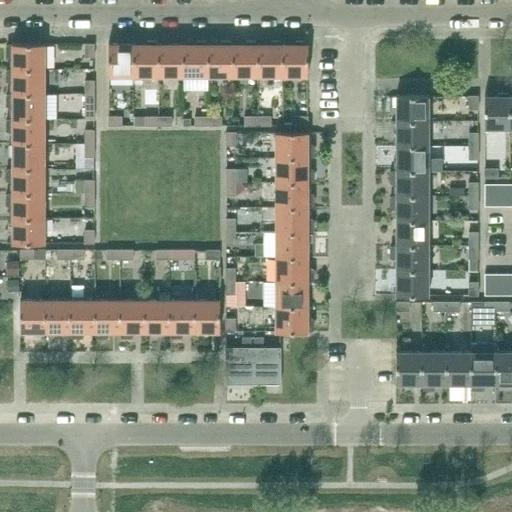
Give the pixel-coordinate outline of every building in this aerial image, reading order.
[(156,44),(156,41),(146,41),(146,44),(133,44),(133,76),(158,76),(158,44),(156,44)] [(181,44),(181,41),(171,41),(171,44),(158,44),(158,76),(183,76),(183,44),(181,44)] [(206,44),(206,41),(195,41),(195,44),(183,44),(183,76),(208,76),(208,44),(206,44)] [(231,44),(231,42),(220,41),(220,44),(208,44),(208,76),(233,76),(233,44),(231,44)] [(255,44),(255,42),(245,42),(245,44),(233,44),(233,76),(257,76),(257,44),(255,44)] [(280,44),(280,42),(270,42),(270,44),(257,44),(257,76),(282,76),(282,44),(280,44)] [(305,44),(305,42),(295,42),(295,44),(282,44),(282,76),(308,76),(308,44),(305,44)] [(44,69),(44,44),(12,44),(12,45),(10,45),(6,46),(6,57),(10,58),(12,58),(12,69),(44,69)] [(85,57),(94,57),(94,44),(85,44),(85,57)] [(133,76),(133,44),(108,44),(108,76),(133,76)] [(44,94),(44,69),(12,69),(12,70),(10,70),(6,72),(6,82),(10,84),(12,84),(12,94),(44,94)] [(94,81),(85,81),(85,94),(94,94),(94,81)] [(507,96),(507,93),(497,93),(497,96),(484,96),(484,128),(509,128),(509,96),(507,96)] [(44,119),(44,94),(12,94),(12,95),(10,95),(6,97),(6,107),(10,109),(12,109),(12,119),(44,119)] [(94,94),(85,94),(85,107),(94,107),(94,94)] [(428,121),(428,96),(396,96),(396,121),(428,121)] [(478,109),(478,96),(468,96),(468,109),(478,109)] [(133,126),(133,116),(108,116),(108,126),(133,126)] [(158,116),(145,116),(133,116),(133,126),(158,126),(158,116)] [(158,116),(158,126),(172,126),(172,116),(158,116)] [(208,126),(208,116),(194,116),(194,126),(208,126)] [(208,116),(208,126),(221,126),(221,116),(208,116)] [(257,126),(257,116),(244,116),(244,126),(257,126)] [(257,116),(257,126),(271,126),(271,116),(257,116)] [(308,126),(308,116),(294,116),(294,126),(308,126)] [(44,144),(44,119),(12,119),(12,120),(10,120),(6,121),(6,132),(10,134),(12,133),(12,144),(44,144)] [(428,146),(428,121),(396,121),(396,122),(394,122),(390,124),(390,134),(394,136),(396,136),(396,146),(428,146)] [(94,130),(85,130),(85,144),(94,144),(94,130)] [(235,146),(235,132),(225,132),(225,146),(235,146)] [(310,157),(313,155),(313,145),(310,143),(308,143),(308,132),(275,132),(275,158),(308,158),(308,157),(310,157)] [(468,146),(478,146),(478,133),(468,133),(468,146)] [(44,168),(44,144),(12,144),(12,168),(44,168)] [(94,144),(85,144),(85,157),(94,157),(94,144)] [(428,171),(428,146),(396,146),(396,147),(394,147),(390,148),(390,159),(394,161),(396,161),(396,171),(428,171)] [(478,160),(478,146),(468,146),(468,160),(478,160)] [(310,182),(313,180),(313,170),(310,168),(308,168),(308,158),(275,158),(275,182),(308,182),(310,182)] [(44,193),(44,168),(12,168),(12,169),(10,169),(6,171),(6,181),(10,183),(12,183),(12,193),(44,193)] [(484,178),(498,178),(498,168),(484,168),(484,178)] [(234,182),(235,182),(235,169),(225,169),(225,182),(234,182)] [(428,195),(428,171),(396,171),(394,172),(390,173),(390,184),(394,185),(396,185),(396,195),(428,195)] [(94,180),(85,180),(85,193),(94,193),(94,180)] [(235,182),(234,182),(225,182),(225,196),(235,196),(235,182)] [(310,206),(313,205),(313,194),(310,193),(308,193),(308,182),(275,182),(275,207),(308,207),(308,206),(310,206)] [(468,196),(478,196),(478,183),(468,182),(468,196)] [(484,212),(496,212),(496,184),(484,184),(484,212)] [(496,212),(507,212),(507,184),(496,184),(496,212)] [(44,218),(44,193),(12,193),(12,194),(10,194),(6,196),(6,206),(10,208),(12,208),(12,218),(44,218)] [(94,193),(85,193),(85,207),(94,207),(94,193)] [(428,220),(428,195),(396,195),(396,196),(394,196),(390,198),(390,208),(394,210),(396,210),(396,220),(428,220)] [(478,209),(478,196),(468,196),(468,209),(478,209)] [(310,231),(313,230),(313,219),(310,217),(308,217),(308,207),(275,207),(275,232),(308,232),(308,231),(310,231)] [(44,243),(44,218),(12,218),(12,219),(10,219),(6,221),(6,231),(10,233),(12,233),(12,243),(44,243)] [(225,232),(235,232),(235,218),(225,218),(225,232)] [(428,245),(428,220),(396,220),(396,245),(428,245)] [(94,230),(85,230),(85,243),(94,243),(94,230)] [(235,245),(235,232),(225,232),(225,245),(235,245)] [(308,257),(308,232),(275,232),(275,257),(307,257),(308,257)] [(468,245),(478,245),(478,232),(468,232),(468,245)] [(428,270),(428,245),(396,245),(396,246),(394,246),(390,247),(390,258),(394,260),(396,260),(396,270),(428,270)] [(478,259),(478,245),(468,245),(468,259),(478,259)] [(19,259),(33,259),(33,250),(20,250),(19,259)] [(56,259),(70,259),(70,250),(56,250),(56,259)] [(70,250),(70,259),(83,259),(83,250),(70,250)] [(106,259),(120,259),(120,250),(106,250),(106,259)] [(120,250),(120,259),(133,259),(133,250),(120,250)] [(155,259),(169,259),(169,250),(156,250),(155,259)] [(169,250),(169,259),(182,259),(182,250),(169,250)] [(206,259),(219,259),(219,250),(206,250),(206,259)] [(308,257),(307,257),(275,257),(275,282),(308,282),(308,271),(310,271),(314,269),(314,259),(310,257),(308,257)] [(225,282),(235,282),(235,268),(225,268),(225,282)] [(484,295),(496,295),(496,268),(484,268),(484,295)] [(496,295),(507,295),(507,268),(496,268),(496,295)] [(428,295),(428,270),(396,270),(396,271),(394,271),(390,272),(390,283),(394,284),(396,284),(396,295),(428,295)] [(235,295),(235,282),(225,282),(225,295),(235,295)] [(308,306),(308,282),(275,282),(275,306),(308,306)] [(475,296),(478,296),(478,282),(468,282),(468,296),(475,296)] [(45,332),(45,299),(19,299),(19,332),(20,332),(20,334),(22,338),(32,338),(34,334),(34,332),(45,332)] [(70,332),(70,299),(45,299),(45,332),(46,332),(45,334),(47,338),(58,338),(59,334),(59,332),(70,332)] [(94,332),(94,299),(70,299),(70,332),(70,334),(72,338),(82,338),(84,334),(84,332),(94,332)] [(119,332),(119,299),(94,299),(94,332),(95,332),(95,334),(97,338),(107,338),(109,334),(109,332),(119,332)] [(144,332),(144,299),(119,299),(119,332),(120,332),(120,334),(122,338),(132,338),(134,334),(134,332),(144,332)] [(169,332),(169,299),(144,299),(144,332),(169,332)] [(194,332),(194,299),(169,299),(169,332),(170,332),(170,334),(171,338),(182,338),(184,334),(184,332),(194,332)] [(219,332),(219,299),(194,299),(194,332),(195,332),(195,334),(197,338),(207,338),(209,334),(209,332),(219,332)] [(409,311),(409,302),(395,302),(395,311),(409,311)] [(432,311),(446,311),(446,302),(432,302),(432,311)] [(446,302),(446,311),(459,311),(459,302),(446,302)] [(482,311),(495,311),(495,302),(482,302),(482,311)] [(495,302),(495,311),(509,311),(509,302),(495,302)] [(310,331),(313,329),(313,319),(310,317),(308,317),(308,306),(275,306),(275,332),(308,332),(308,331),(310,331)] [(225,332),(235,332),(235,318),(225,318),(225,332)] [(253,384),(253,347),(225,347),(225,384),(253,384)] [(280,384),(280,347),(253,347),(253,384),(280,384)] [(511,383),(511,351),(495,352),(495,384),(511,383)] [(410,386),(410,384),(421,384),(421,352),(396,352),(396,384),(396,386),(398,390),(408,390),(410,386)] [(435,386),(435,384),(446,384),(446,352),(421,352),(421,384),(422,384),(422,386),(423,390),(434,390),(435,386)] [(460,386),(460,384),(471,384),(471,352),(446,352),(446,384),(447,386),(448,390),(459,390),(460,386)] [(485,386),(485,384),(495,384),(495,352),(471,352),(471,384),(471,386),(473,390),(483,390),(485,386)]
